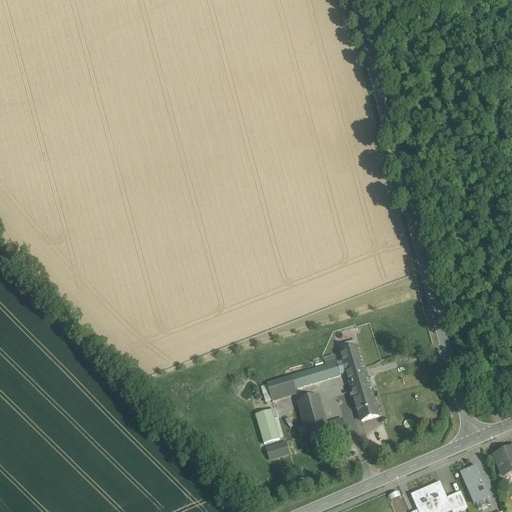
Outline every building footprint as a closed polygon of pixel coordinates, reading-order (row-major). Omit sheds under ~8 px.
[(374,402),(358,349),(341,354),(357,407),(374,402)] [(337,364),(291,379),(295,390),(341,376),(337,364)] [(291,379),(268,386),(273,403),(297,396),(295,390),(291,379)] [(318,398),(299,403),(309,438),(328,432),(326,425),(318,398)] [(374,402),(357,407),(362,422),(379,417),(374,402)] [(264,445),(284,438),(275,409),(255,415),(264,445)] [(342,420),(326,425),(328,432),(331,440),(347,436),(342,420)] [(286,445),(267,451),(270,460),(289,455),(286,445)] [(511,450),(495,457),(504,477),(511,473),(511,450)] [(477,468),(460,475),(473,505),(490,497),(477,468)] [(435,511),(447,511),(452,510),(441,485),(426,491),(435,511)] [(418,511),(435,511),(426,491),(412,498),(418,511)]
